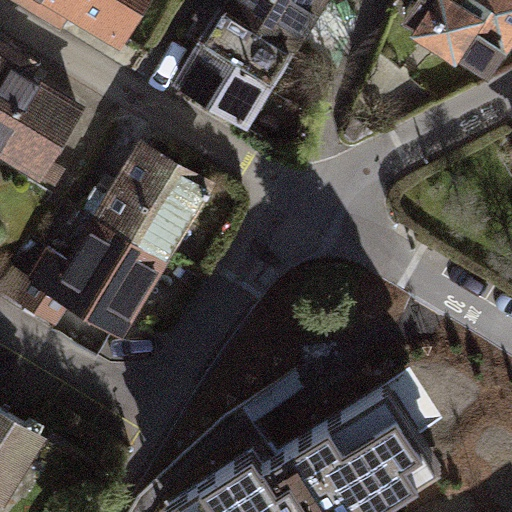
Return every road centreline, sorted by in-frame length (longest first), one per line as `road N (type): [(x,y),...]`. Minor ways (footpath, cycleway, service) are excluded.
road 1 (residential): [(306,195),(273,211),(174,374),(145,386),(103,382),(0,321)]
road 2 (residential): [(0,10),(306,195)]
road 3 (residential): [(511,328),(306,195)]
road 4 (residential): [(511,83),(306,195)]
road 5 (residential): [(378,0),(306,195)]
